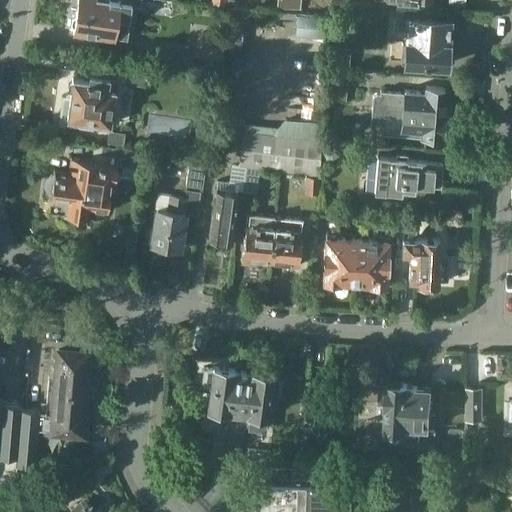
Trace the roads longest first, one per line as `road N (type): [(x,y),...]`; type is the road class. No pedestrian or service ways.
road 1 (residential): [(147,302),(274,323),(494,333)]
road 2 (residential): [(494,333),(511,43)]
road 3 (residential): [(147,302),(137,467),(173,511)]
road 4 (residential): [(0,247),(147,302)]
road 5 (residential): [(0,141),(18,0)]
